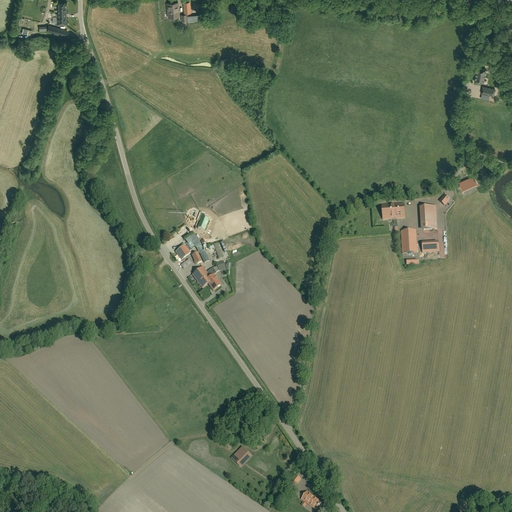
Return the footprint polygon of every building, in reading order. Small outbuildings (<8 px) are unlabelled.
[(168,18),(179,17),(178,3),(167,4),(168,18)] [(59,14),(56,14),(57,25),(66,25),(66,18),(66,9),(65,9),(64,4),(58,4),(59,14)] [(47,31),(62,35),(67,36),(68,30),(48,25),(48,27),(47,28),(46,26),(39,27),(39,32),(47,31)] [(477,67),(474,81),(483,83),(486,69),(477,67)] [(481,93),(489,94),(494,96),(496,89),(490,88),(482,86),(481,93)] [(440,202),(444,205),(449,200),(445,197),(440,202)] [(383,219),(405,217),(404,204),(382,206),(383,219)] [(435,207),(422,208),(424,230),(437,230),(435,207)] [(198,223),(196,229),(199,231),(201,231),(204,233),(208,222),(207,222),(203,220),(204,217),(200,216),(197,222),(198,223)] [(403,254),(417,253),(416,230),(401,231),(403,254)] [(187,244),(185,245),(175,253),(181,261),(191,254),(189,252),(193,250),(192,248),(194,247),(191,243),(197,239),(195,234),(189,238),(188,237),(185,239),(187,244)] [(438,242),(419,242),(420,253),(438,252),(438,242)] [(207,247),(210,255),(215,253),(217,258),(221,257),(216,244),(207,247)] [(200,253),(201,256),(201,257),(204,264),(210,262),(206,254),(204,251),(203,252),(200,245),(196,247),(199,253),(200,253)] [(191,255),(196,265),(202,262),(198,252),(191,255)] [(216,273),(219,271),(219,272),(226,270),(224,262),(217,264),(218,267),(212,268),(216,273)] [(210,278),(203,268),(192,275),(202,289),(208,284),(209,286),(213,291),(220,286),(213,276),(210,278)] [(242,447),(234,456),(243,465),(252,456),(242,447)] [(290,482),(296,486),(301,479),(295,475),(290,482)] [(302,500),(316,510),(321,503),(307,492),(302,500)]
